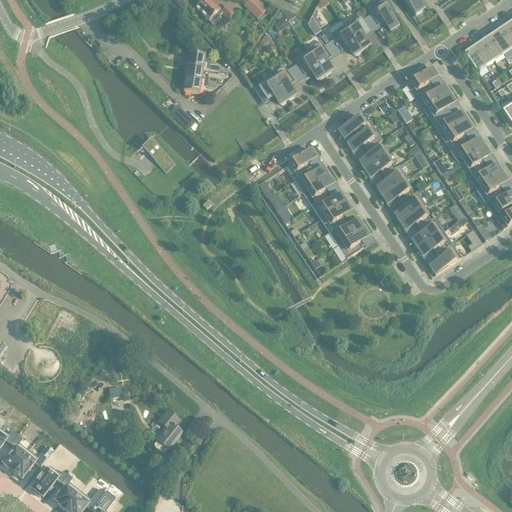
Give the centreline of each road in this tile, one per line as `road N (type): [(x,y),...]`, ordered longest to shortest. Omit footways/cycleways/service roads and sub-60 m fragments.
road 1 (secondary): [(387,455),(281,390),(171,296),(50,175),(0,145)]
road 2 (secondary): [(0,170),(278,400),(380,466)]
road 3 (unclassified): [(315,511),(235,432),(113,331),(0,266)]
road 4 (residential): [(316,131),(423,288),(440,289),(511,241)]
road 5 (residential): [(438,49),(316,131)]
road 6 (residential): [(511,159),(438,49)]
